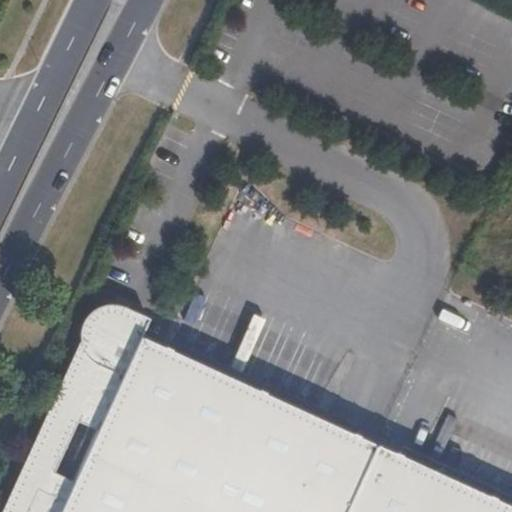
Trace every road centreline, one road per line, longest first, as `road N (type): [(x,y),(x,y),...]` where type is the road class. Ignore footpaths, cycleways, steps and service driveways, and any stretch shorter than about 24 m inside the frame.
road 1 (tertiary): [(0,289),(150,0)]
road 2 (tertiary): [(94,0),(0,196)]
